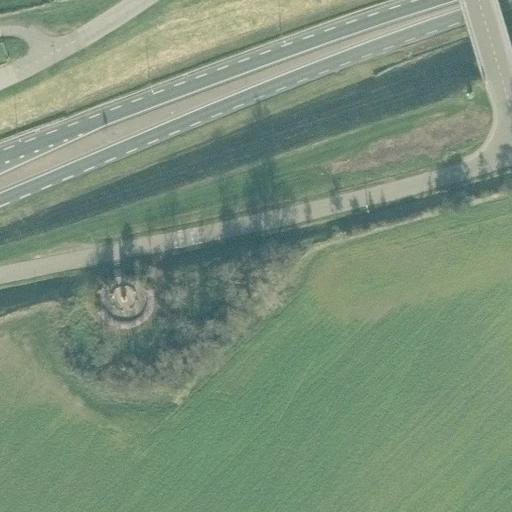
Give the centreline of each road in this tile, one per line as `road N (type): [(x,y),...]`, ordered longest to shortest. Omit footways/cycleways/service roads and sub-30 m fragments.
road 1 (primary): [(0,200),(258,92),(511,0)]
road 2 (unclassified): [(0,275),(350,202),(511,157)]
road 3 (primary): [(440,0),(0,158)]
